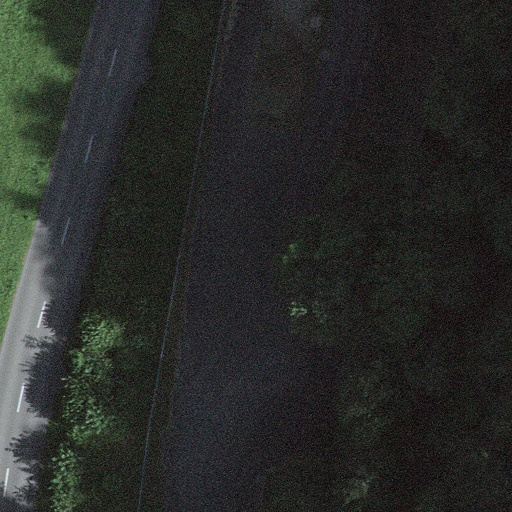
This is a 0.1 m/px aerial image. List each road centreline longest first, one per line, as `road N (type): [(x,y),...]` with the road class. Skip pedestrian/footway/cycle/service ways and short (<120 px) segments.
road 1 (unclassified): [(135,0),(32,340),(4,511)]
road 2 (track): [(241,0),(186,511)]
